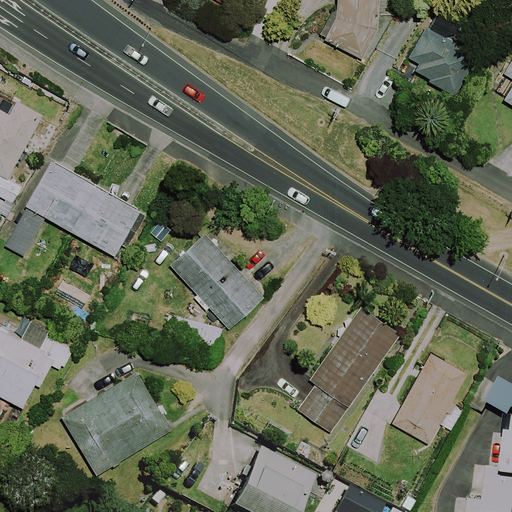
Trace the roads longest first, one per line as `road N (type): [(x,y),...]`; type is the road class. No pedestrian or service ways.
road 1 (residential): [(136,0),(336,94),(511,192)]
road 2 (trunk): [(251,150),(511,302)]
road 3 (trunk): [(251,150),(0,0)]
road 4 (unknown): [(349,207),(197,410)]
road 5 (trunk): [(58,0),(251,150)]
